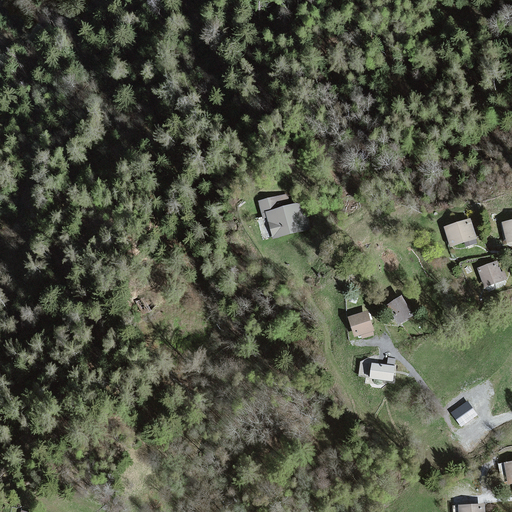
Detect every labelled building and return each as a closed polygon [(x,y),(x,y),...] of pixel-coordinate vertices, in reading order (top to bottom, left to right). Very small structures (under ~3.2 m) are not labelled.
[(288,196),(259,204),(263,221),(268,220),(274,243),(309,234),(301,204),(291,207),(288,196)] [(453,249),(476,240),(470,223),(447,232),(453,249)] [(498,264),(480,271),(487,289),(505,282),(498,264)] [(400,297),(386,306),(400,326),(414,316),(400,297)] [(366,312),(347,319),(354,340),(359,338),(362,342),(375,338),(366,312)] [(360,363),(358,378),(369,380),(368,386),(382,388),(382,383),(394,385),(397,364),(367,359),(360,363)] [(452,412),(461,425),(476,414),(467,401),(452,412)] [(511,462),(499,465),(503,487),(511,484),(511,462)]
